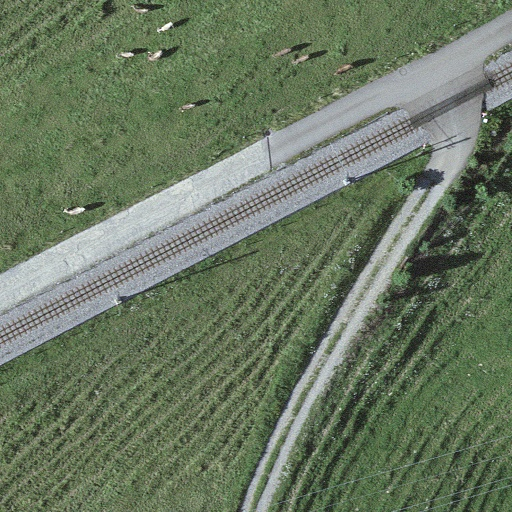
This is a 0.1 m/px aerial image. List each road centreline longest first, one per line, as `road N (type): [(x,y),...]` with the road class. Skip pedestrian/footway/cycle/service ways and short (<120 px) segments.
road 1 (track): [(450,61),(0,301)]
road 2 (track): [(447,107),(432,168),(318,363),(255,511)]
